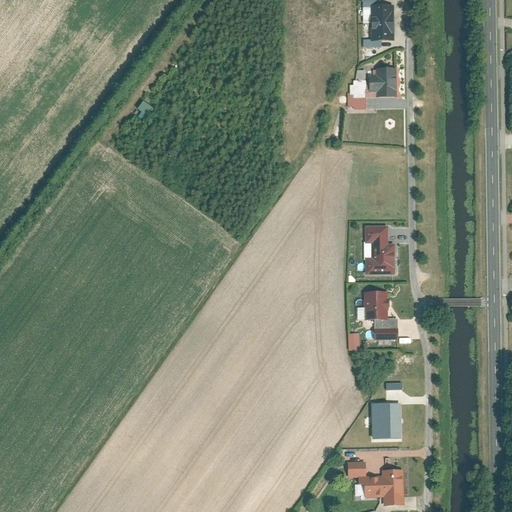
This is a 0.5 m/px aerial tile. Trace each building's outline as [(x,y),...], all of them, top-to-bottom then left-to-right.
[(394,7),(371,7),(371,43),(395,43),(394,7)] [(370,94),(377,94),(377,99),(396,98),(396,69),(376,69),(376,78),(370,78),(370,94)] [(138,117),(142,113),(138,108),(144,102),(136,94),(128,100),(133,106),(130,108),(138,117)] [(139,110),(143,112),(139,118),(146,122),(155,108),(144,101),(139,110)] [(373,244),(373,260),(366,259),(366,275),(395,275),(395,252),(393,247),(388,245),(388,227),(365,226),(365,244),(373,244)] [(366,308),(366,321),(388,321),(388,292),(364,293),(364,307),(366,308)] [(361,352),(361,335),(349,335),(349,352),(361,352)] [(401,440),(399,404),(371,405),(372,441),(401,440)] [(349,478),(368,477),(367,462),(348,463),(349,478)] [(365,499),(383,499),(384,507),(404,507),(403,471),(382,471),(382,478),(365,478),(365,499)]
